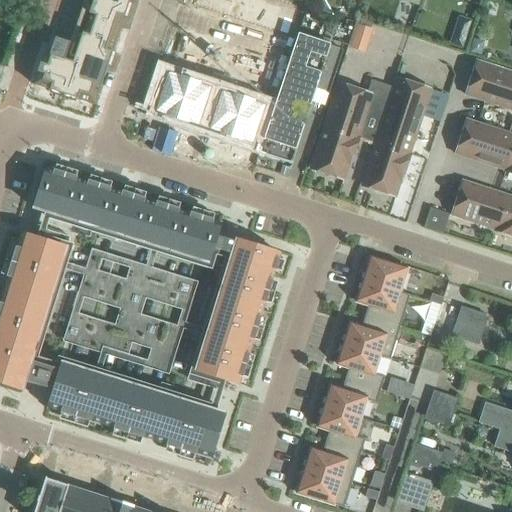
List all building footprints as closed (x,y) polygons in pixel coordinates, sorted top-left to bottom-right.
[(43,54),(33,86),(93,106),(128,0),(93,0),(92,5),(87,18),(82,34),(79,44),(75,55),(72,64),(63,61),(69,44),(68,44),(54,39),(49,56),(43,54)] [(193,0),(191,5),(215,13),(239,21),(245,0),(193,0)] [(245,0),(239,21),(262,29),(286,37),(296,6),(276,0),(245,0)] [(357,23),(349,48),(363,52),(372,28),(357,23)] [(199,33),(196,43),(204,46),(208,36),(199,33)] [(297,35),(258,154),(281,161),(283,155),(292,158),(310,104),(315,91),(327,95),(342,51),(329,47),(330,45),(297,35)] [(454,35),(450,46),(463,50),(467,39),(454,35)] [(486,42),(475,40),(472,53),(483,56),(486,42)] [(196,43),(192,52),(201,55),(204,46),(196,43)] [(255,52),(252,61),(261,64),(264,55),(255,52)] [(252,61),(249,71),(257,74),(261,64),(252,61)] [(511,73),(476,62),(465,97),(507,110),(507,111),(511,112),(511,73)] [(163,74),(152,106),(157,108),(155,113),(176,120),(189,82),(163,74)] [(370,159),(361,187),(366,189),(367,187),(374,189),(373,191),(395,198),(400,184),(400,185),(410,155),(409,155),(430,91),(396,79),(393,89),(388,103),(375,144),(374,143),(369,158),(370,159)] [(189,82),(176,120),(197,127),(199,122),(205,124),(216,91),(189,82)] [(318,142),(309,170),(314,172),(315,170),(322,172),(321,174),(343,181),(348,167),(349,168),(358,138),(374,143),(375,144),(388,103),(393,89),(372,82),(368,95),(337,85),(323,127),(322,126),(317,141),(318,142)] [(216,91),(205,124),(211,126),(209,131),(230,138),(243,100),(216,91)] [(243,100),(230,138),(251,145),(253,140),(258,141),(269,109),(243,100)] [(511,135),(509,134),(508,135),(466,121),(455,155),(497,169),(497,170),(511,175),(511,135)] [(282,166),(279,175),(286,177),(289,169),(282,166)] [(219,224),(45,170),(33,209),(207,264),(214,265),(219,251),(231,255),(195,372),(191,383),(221,392),(225,381),(238,385),(279,255),(236,241),(235,243),(215,237),(219,224)] [(493,231),(511,237),(511,197),(505,195),(505,196),(462,182),(451,217),(493,231)] [(438,233),(444,214),(430,209),(424,229),(438,233)] [(35,240),(20,235),(0,299),(0,384),(21,391),(24,383),(52,392),(47,409),(210,459),(223,415),(61,364),(59,371),(30,362),(66,249),(69,238),(39,229),(35,240)] [(406,270),(370,259),(362,282),(399,294),(406,270)] [(399,294),(362,282),(356,303),(367,306),(364,317),(399,328),(409,297),(399,294)] [(440,306),(442,299),(431,295),(428,303),(440,306)] [(461,309),(452,338),(477,346),(486,317),(461,309)] [(343,345),(389,360),(399,328),(364,317),(360,328),(349,325),(343,345)] [(421,334),(430,337),(435,322),(426,319),(421,334)] [(379,356),(343,345),(336,365),(348,369),(344,380),(380,391),(384,377),(374,374),(379,356)] [(380,391),(344,380),(341,391),(330,387),(323,408),(360,419),(365,401),(375,404),(380,391)] [(405,386),(401,397),(408,400),(412,388),(405,386)] [(434,392),(429,406),(455,414),(459,400),(434,392)] [(479,423),(511,433),(511,413),(485,405),(479,423)] [(429,406),(424,420),(450,429),(455,414),(429,406)] [(360,419),(323,408),(317,428),(328,432),(325,442),(360,453),(364,440),(354,437),(360,419)] [(399,431),(402,421),(392,418),(389,428),(399,431)] [(511,433),(479,423),(478,424),(500,431),(494,448),(511,453),(511,433)] [(360,453),(325,442),(321,453),(310,450),(304,470),(350,485),(360,453)] [(415,446),(412,458),(438,466),(442,455),(415,446)] [(438,466),(412,458),(409,467),(418,470),(418,468),(436,473),(438,466)] [(350,485),(304,470),(296,494),(343,509),(350,485)] [(406,476),(397,505),(419,511),(422,511),(432,485),(406,476)] [(47,481),(37,511),(62,511),(70,488),(47,481)] [(70,488),(62,511),(86,511),(91,495),(70,488)] [(367,490),(364,498),(376,501),(378,494),(367,490)] [(91,495),(86,511),(109,511),(113,502),(91,495)] [(113,502),(109,511),(133,511),(135,509),(113,502)]
